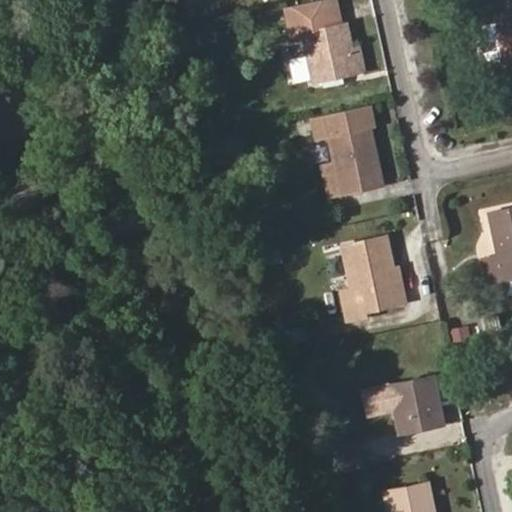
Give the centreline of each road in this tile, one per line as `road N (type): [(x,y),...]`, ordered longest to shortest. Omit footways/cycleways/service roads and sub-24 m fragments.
road 1 (residential): [(511,155),(424,174),(386,0)]
road 2 (residential): [(494,511),(478,427),(511,419)]
